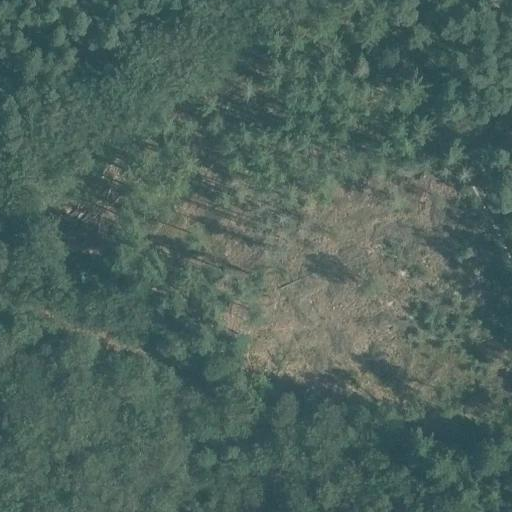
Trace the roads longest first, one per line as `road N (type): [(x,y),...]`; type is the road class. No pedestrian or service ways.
road 1 (track): [(0,183),(250,0)]
road 2 (track): [(511,258),(380,0)]
